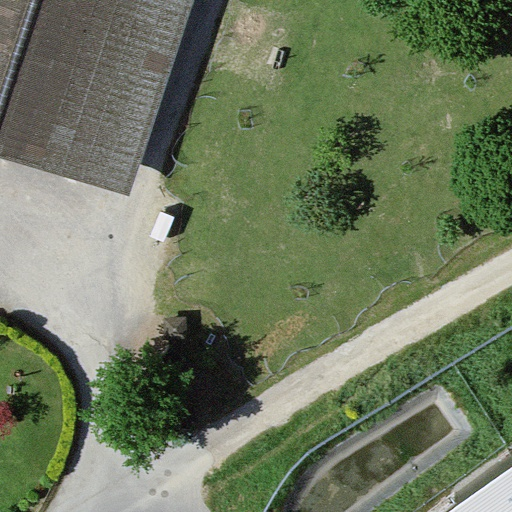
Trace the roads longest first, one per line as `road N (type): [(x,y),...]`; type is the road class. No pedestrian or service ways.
road 1 (track): [(150,478),(511,270)]
road 2 (unknown): [(0,209),(72,310),(150,478)]
